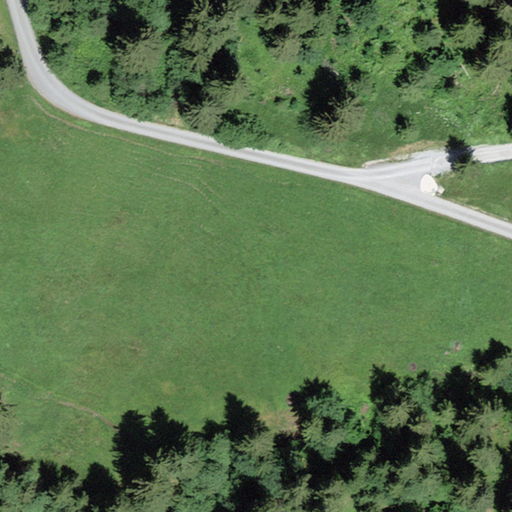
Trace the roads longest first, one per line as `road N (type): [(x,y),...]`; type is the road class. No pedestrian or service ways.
road 1 (unclassified): [(376,189),(67,108),(34,70),(13,0)]
road 2 (track): [(511,151),(408,171),(376,189),(511,234)]
